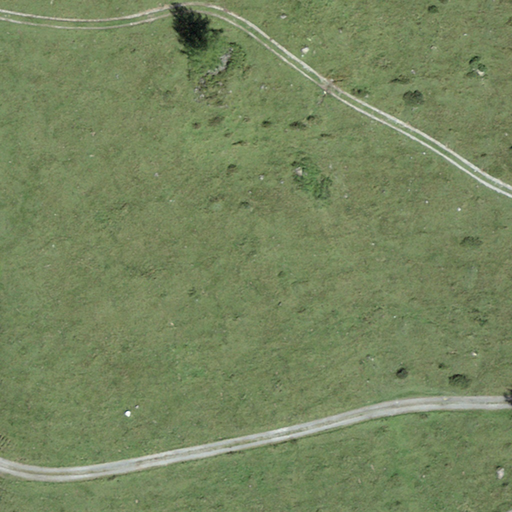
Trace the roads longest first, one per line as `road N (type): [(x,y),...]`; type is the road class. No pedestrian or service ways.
road 1 (track): [(511,193),(210,17),(64,32),(0,16)]
road 2 (track): [(511,408),(419,415),(50,485),(0,471)]
